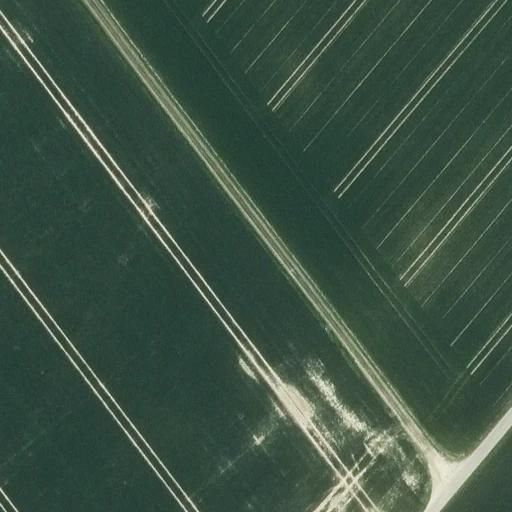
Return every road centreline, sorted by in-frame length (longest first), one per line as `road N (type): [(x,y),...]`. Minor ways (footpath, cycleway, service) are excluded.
road 1 (track): [(455,485),(94,0)]
road 2 (track): [(434,511),(511,417)]
